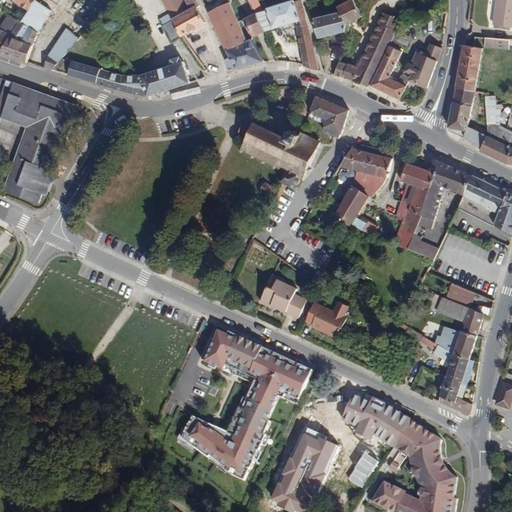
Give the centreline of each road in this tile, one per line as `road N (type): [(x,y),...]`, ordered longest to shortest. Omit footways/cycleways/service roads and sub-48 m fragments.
road 1 (tertiary): [(49,234),(481,435)]
road 2 (tertiary): [(426,134),(296,76),(249,79),(166,107),(135,106)]
road 3 (tertiary): [(481,435),(511,281)]
road 4 (tertiary): [(135,106),(108,131),(49,234)]
road 5 (tertiary): [(135,106),(0,60)]
road 6 (tertiary): [(456,0),(449,74),(426,134)]
